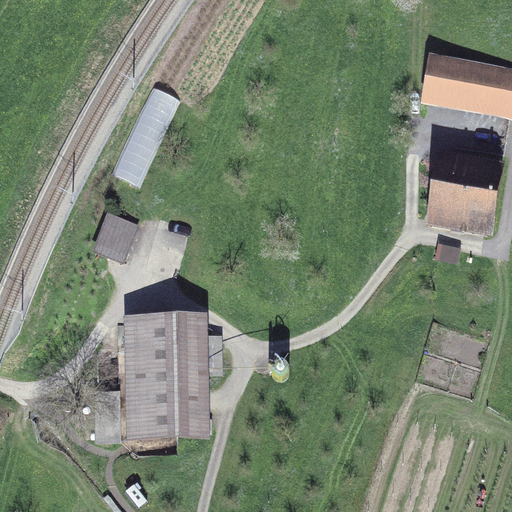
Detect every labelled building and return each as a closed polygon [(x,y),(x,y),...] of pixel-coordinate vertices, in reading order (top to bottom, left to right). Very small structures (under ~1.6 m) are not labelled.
[(511,110),(511,82),(429,70),(424,103),(511,116),(511,110)] [(136,182),(176,95),(154,85),(114,172),(136,182)] [(499,176),(438,169),(431,224),(492,231),(499,176)] [(138,229),(112,220),(99,257),(125,266),(138,229)] [(204,329),(132,330),(134,438),(206,436),(204,329)]
